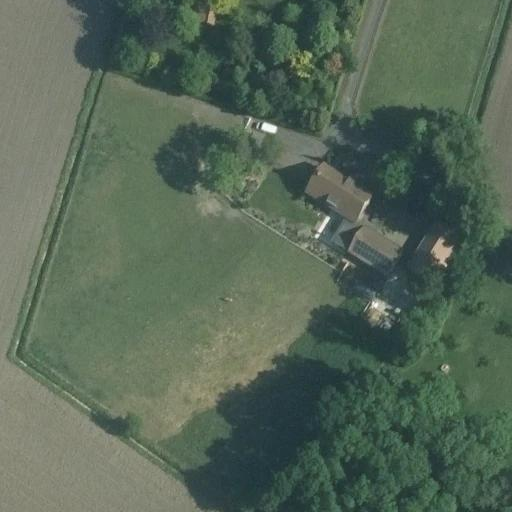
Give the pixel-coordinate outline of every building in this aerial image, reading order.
[(228,14),(230,2),(216,0),(211,0),(210,12),(228,14)] [(324,171),(307,197),(346,222),(331,245),(349,256),(363,234),(355,228),(361,219),(372,202),(324,171)] [(407,274),(434,291),(468,237),(441,220),(407,274)] [(348,257),(386,281),(402,257),(364,233),(363,234),(349,256),(348,257)] [(370,276),(364,286),(383,297),(389,287),(370,276)]
